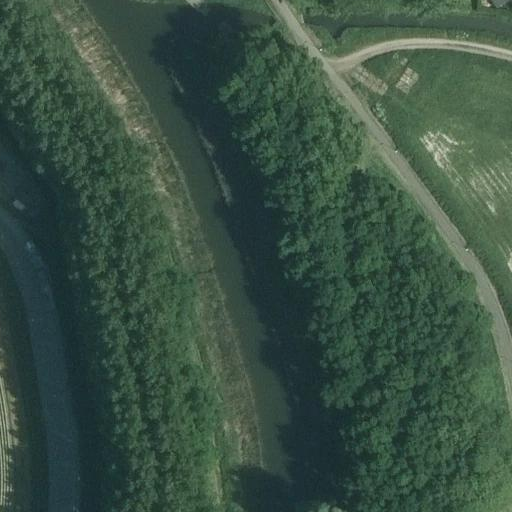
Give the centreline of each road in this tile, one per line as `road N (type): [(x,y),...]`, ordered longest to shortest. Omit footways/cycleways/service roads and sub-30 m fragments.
road 1 (unclassified): [(60,511),(58,412),(34,288),(0,227)]
road 2 (track): [(327,68),(414,44),(511,59)]
